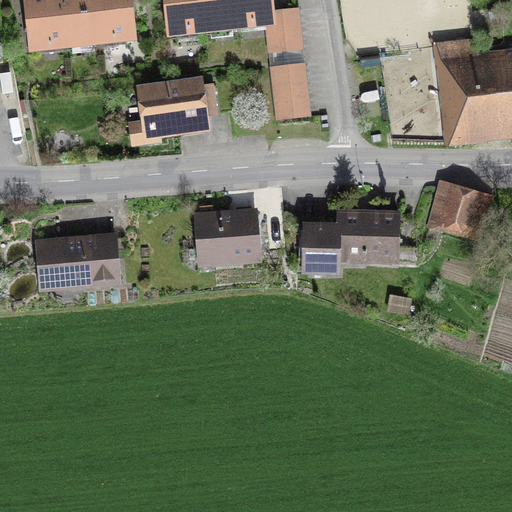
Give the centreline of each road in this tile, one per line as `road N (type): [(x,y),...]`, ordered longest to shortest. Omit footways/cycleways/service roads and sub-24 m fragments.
road 1 (tertiary): [(0,181),(335,163),(511,165)]
road 2 (track): [(351,163),(328,0)]
